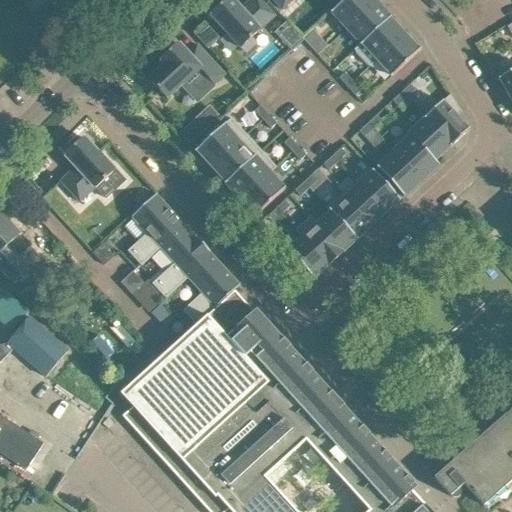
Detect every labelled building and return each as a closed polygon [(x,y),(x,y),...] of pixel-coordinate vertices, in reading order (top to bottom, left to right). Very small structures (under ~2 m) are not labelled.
[(223,30),(240,49),(275,16),(259,0),(249,0),(244,5),(247,8),(243,12),(231,0),(225,0),(210,14),(224,29),(223,30)] [(272,0),(282,10),(292,0),(272,0)] [(344,0),(331,12),(346,28),(375,1),(373,0),(344,0)] [(389,17),(375,1),(346,28),(360,44),(389,17)] [(370,68),(376,61),(405,35),(389,17),(360,44),(354,50),(370,68)] [(391,77),(420,51),(405,35),(376,61),(391,77)] [(160,60),(164,65),(148,80),(166,99),(182,84),(183,85),(200,70),(214,85),(225,75),(197,45),(187,54),(178,43),(160,60)] [(511,70),(499,78),(511,101),(511,70)] [(346,87),(351,82),(343,73),(337,79),(346,87)] [(346,87),(354,96),(360,91),(351,82),(346,87)] [(401,92),(407,98),(415,90),(410,84),(401,92)] [(401,92),(392,101),(398,106),(407,98),(401,92)] [(424,118),(424,119),(450,147),(469,130),(456,117),(461,112),(450,95),(442,102),(424,118)] [(254,111),(262,120),(268,115),(260,106),(254,111)] [(270,129),(276,124),(268,115),(262,120),(270,129)] [(372,130),(381,122),(375,116),(366,124),(372,130)] [(195,151),(210,167),(246,135),(231,118),(195,151)] [(450,147),(424,119),(409,133),(435,161),(450,147)] [(372,130),(366,124),(357,132),(363,138),(372,130)] [(391,150),(394,153),(420,181),(438,165),(435,161),(409,133),(391,150)] [(261,151),(246,135),(210,167),(225,184),(261,151)] [(79,203),(115,170),(98,152),(97,153),(83,138),(64,155),(78,170),(73,174),(71,171),(60,181),(79,203)] [(284,143),(292,152),(297,147),(289,138),(284,143)] [(297,147),(292,152),(300,161),(306,156),(297,147)] [(344,155),(339,150),(330,158),(335,164),(344,155)] [(261,151),(225,184),(241,200),(269,174),(276,168),(261,151)] [(377,169),(403,197),(420,181),(394,153),(377,169)] [(321,166),(327,172),(335,164),(330,158),(321,166)] [(354,182),(357,185),(384,215),(400,200),(370,168),(354,182)] [(284,190),(269,174),(241,200),(255,216),(284,190)] [(318,180),(312,174),(304,183),(309,188),(318,180)] [(295,191),(300,196),(309,188),(304,183),(295,191)] [(371,226),(384,215),(357,185),(344,197),(371,226)] [(326,208),(329,211),(356,241),(371,226),(344,197),(341,194),(326,208)] [(156,195),(131,217),(146,234),(127,251),(141,266),(160,249),(184,226),(156,195)] [(276,209),(281,215),(290,207),(284,201),(276,209)] [(276,209),(268,216),(274,222),(281,215),(276,209)] [(343,252),(356,241),(329,211),(316,223),(343,252)] [(28,269),(11,252),(24,239),(0,213),(0,267),(14,282),(28,269)] [(294,231),(301,237),(328,267),(343,252),(316,223),(310,216),(294,231)] [(165,299),(187,278),(212,256),(209,253),(210,253),(196,238),(184,226),(160,249),(174,264),(152,284),(165,299)] [(313,280),(328,267),(301,237),(287,250),(313,280)] [(103,243),(94,251),(106,264),(115,256),(103,243)] [(240,285),(212,256),(187,278),(202,293),(182,311),(196,326),(234,291),(240,285)] [(131,274),(123,282),(128,288),(137,279),(131,274)] [(31,282),(18,295),(36,312),(48,300),(31,282)] [(241,299),(234,291),(196,326),(178,342),(161,358),(121,394),(122,395),(133,408),(123,417),(208,511),(225,511),(229,510),(230,511),(429,511),(424,506),(421,509),(409,495),(412,492),(417,488),(409,478),(345,409),(339,414),(323,396),(329,391),(272,327),(256,310),(253,312),(241,299)] [(10,293),(1,303),(17,318),(26,308),(17,300),(10,293)] [(160,305),(151,313),(165,327),(173,320),(160,305)] [(0,357),(2,360),(12,350),(45,377),(47,375),(66,352),(30,319),(8,344),(0,346),(0,357)] [(511,408),(509,411),(511,414),(511,417),(510,419),(506,414),(469,446),(474,451),(470,454),(466,449),(434,478),(450,496),(453,498),(457,498),(459,495),(460,492),(459,489),(464,484),(483,506),(495,496),(493,494),(511,479),(511,408)] [(0,453),(8,458),(26,471),(43,445),(0,416),(0,453)]
